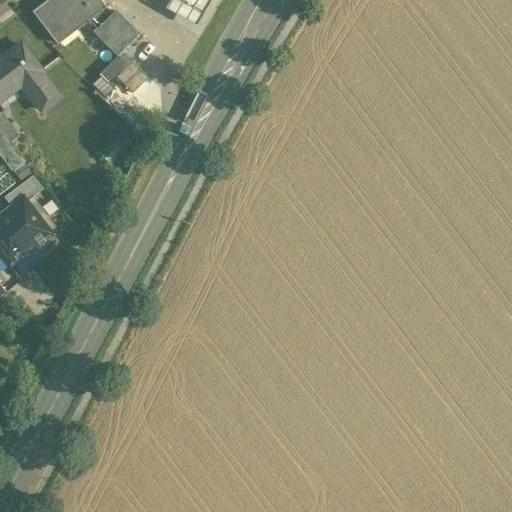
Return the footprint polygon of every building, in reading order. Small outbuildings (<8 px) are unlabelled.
[(98,0),(52,0),(35,13),(58,44),(88,21),(101,11),(104,8),(98,0)] [(171,0),(170,2),(166,10),(181,18),(197,27),(212,0),(171,0)] [(108,18),(101,11),(88,21),(98,29),(94,32),(119,56),(122,53),(139,35),(116,11),(108,18)] [(22,45),(0,60),(0,101),(22,85),(41,110),(59,98),(39,71),(41,71),(22,45)] [(122,53),(119,56),(100,75),(109,84),(116,77),(132,62),(122,53)] [(149,79),(132,62),(116,77),(133,94),(149,79)] [(20,136),(1,112),(0,113),(0,133),(9,144),(20,136)] [(0,133),(0,156),(12,172),(24,164),(9,144),(0,133)] [(23,198),(27,204),(44,190),(32,176),(5,198),(11,208),(23,198)] [(11,208),(0,216),(0,252),(11,266),(51,235),(27,204),(23,198),(11,208)]
